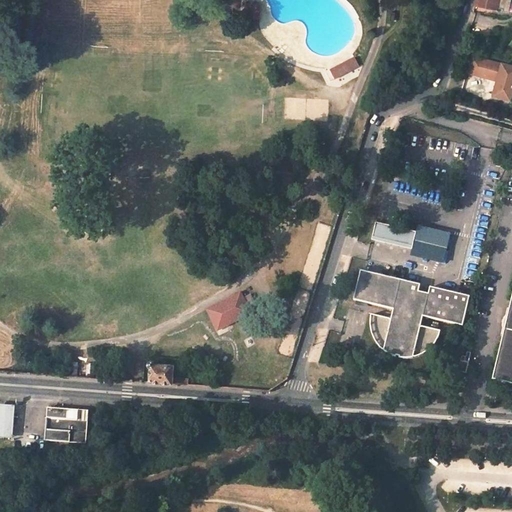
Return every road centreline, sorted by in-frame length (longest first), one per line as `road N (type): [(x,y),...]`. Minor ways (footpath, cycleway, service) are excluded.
road 1 (residential): [(289,404),(373,121),(438,87),(468,0)]
road 2 (secondary): [(289,404),(0,382)]
road 3 (secondary): [(511,421),(289,404)]
